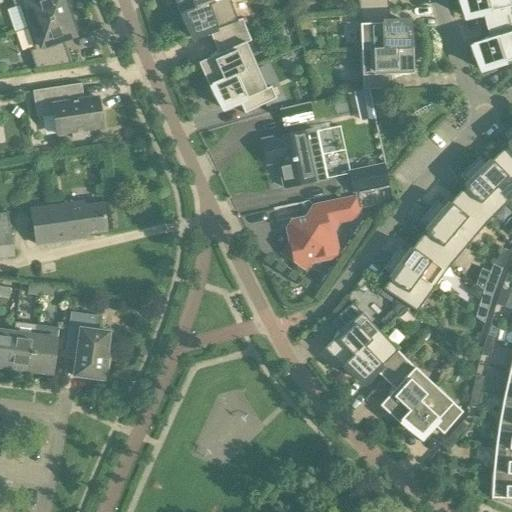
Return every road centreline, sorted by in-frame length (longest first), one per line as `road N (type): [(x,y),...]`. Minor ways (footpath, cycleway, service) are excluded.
road 1 (residential): [(454,511),(372,453),(309,387),(266,324),(142,65),(122,0)]
road 2 (residential): [(310,316),(343,289),(430,173),(486,118)]
road 3 (residential): [(486,118),(437,0)]
